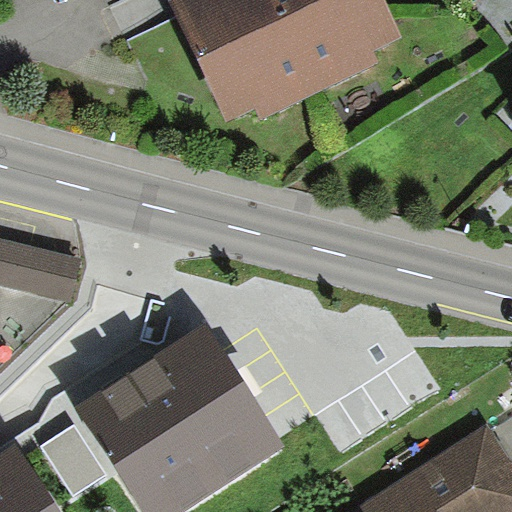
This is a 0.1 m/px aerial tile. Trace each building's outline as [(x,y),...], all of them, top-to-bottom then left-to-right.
[(189,0),(173,8),(231,130),(402,49),(378,0),(189,0)] [(69,260),(0,244),(0,291),(59,304),(69,260)] [(160,355),(70,414),(134,511),(206,511),(283,462),(197,331),(164,353),(160,355)] [(511,511),(511,467),(493,436),(368,511),(511,511)] [(0,461),(0,511),(51,511),(12,453),(0,461)]
